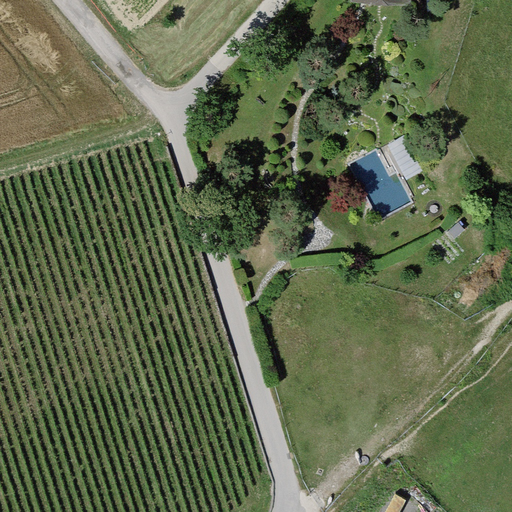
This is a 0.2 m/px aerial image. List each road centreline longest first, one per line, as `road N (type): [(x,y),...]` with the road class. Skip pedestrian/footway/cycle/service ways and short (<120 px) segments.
road 1 (track): [(172,118),(281,461),(287,511)]
road 2 (track): [(279,0),(172,118)]
road 3 (track): [(172,118),(67,0)]
